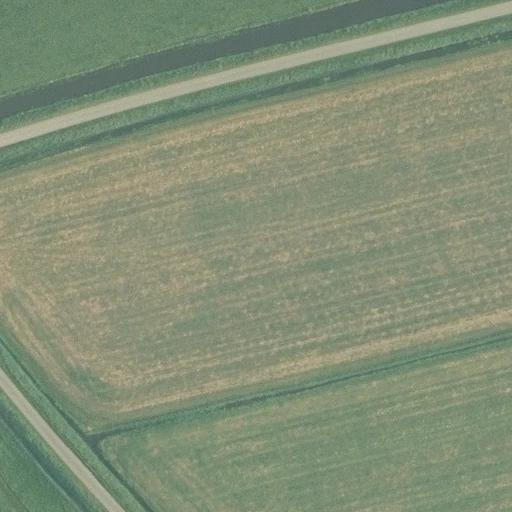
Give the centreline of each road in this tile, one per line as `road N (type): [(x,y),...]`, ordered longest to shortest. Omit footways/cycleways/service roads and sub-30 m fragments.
road 1 (unclassified): [(0,133),(511,1)]
road 2 (unclassified): [(118,511),(0,371)]
